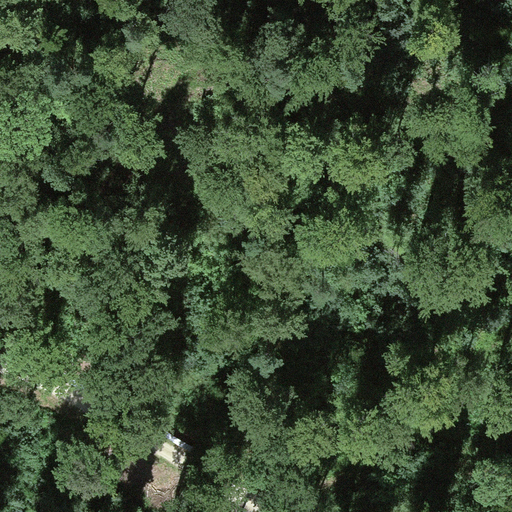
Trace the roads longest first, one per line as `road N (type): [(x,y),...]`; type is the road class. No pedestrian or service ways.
road 1 (track): [(511,388),(344,433),(221,482),(174,511)]
road 2 (track): [(0,370),(89,406),(265,511)]
